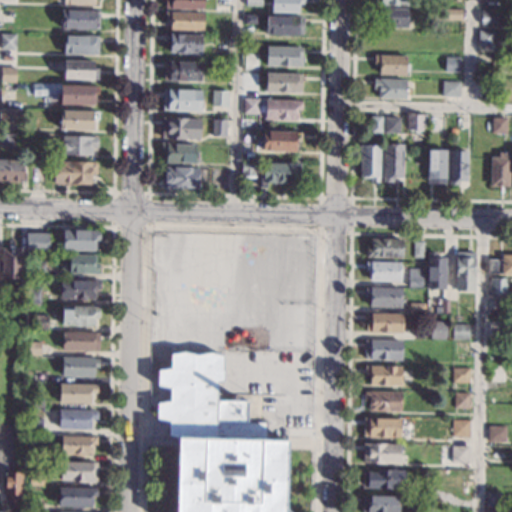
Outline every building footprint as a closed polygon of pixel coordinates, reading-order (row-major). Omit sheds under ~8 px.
[(204,0),(204,10),(189,10),(189,12),(177,11),(177,9),(164,8),(164,0),(204,0)] [(304,0),(304,5),(297,5),(297,13),(270,13),(270,0),(304,0)] [(407,9),(406,27),(396,27),(396,29),(386,29),(386,27),(378,27),(378,18),(374,18),(374,8),(407,9)] [(460,10),(460,21),(443,20),(444,9),(460,10)] [(99,12),(98,30),(67,29),(67,31),(59,31),(60,10),(99,12)] [(496,10),(496,26),(480,25),(480,10),(496,10)] [(202,13),(202,31),(168,30),(168,19),(164,19),(164,12),(202,13)] [(259,16),(258,25),(244,24),(244,15),(259,16)] [(302,17),(302,35),(289,35),(289,37),(264,35),(264,16),(302,17)] [(493,32),(492,47),(479,46),(479,32),(493,32)] [(0,33),(16,34),(15,51),(0,50),(0,33)] [(201,34),(201,55),(167,54),(168,34),(201,34)] [(229,35),(228,52),(212,52),(213,34),(229,35)] [(98,36),(98,56),(62,55),(63,35),(98,36)] [(302,47),(301,66),(265,65),(266,46),(302,47)] [(479,52),(493,53),(492,68),(478,67),(479,52)] [(258,55),(258,70),(243,70),(243,55),(258,55)] [(405,57),(405,75),(377,74),(377,65),(373,65),(373,56),(405,57)] [(459,57),(458,72),(443,72),(444,57),(459,57)] [(92,61),(92,68),(97,68),(97,80),(62,79),(62,60),(92,61)] [(199,63),(199,81),(186,81),(186,82),(176,82),(176,81),(162,80),(163,62),(199,63)] [(15,67),(14,83),(0,82),(1,67),(15,67)] [(258,73),(257,94),(242,94),(243,72),(258,73)] [(301,75),(300,93),(264,92),(265,74),(301,75)] [(405,79),(405,100),(377,99),(377,90),(372,90),(372,79),(405,79)] [(459,82),(458,97),(440,97),(441,81),(459,82)] [(98,86),(98,95),(93,95),(92,106),(59,105),(59,85),(98,86)] [(200,91),(200,101),(201,102),(201,108),(199,108),(199,113),(194,112),(194,111),(186,110),(186,112),(173,112),(173,110),(161,110),(162,90),(200,91)] [(227,92),(227,106),(211,106),(211,91),(227,92)] [(243,98),(258,98),(258,115),(242,114),(243,98)] [(302,101),(301,110),(297,110),(297,121),(263,120),(264,100),(302,101)] [(0,109),(20,110),(20,125),(0,125),(0,109)] [(98,113),(97,120),(93,120),(93,131),(73,131),(73,129),(59,129),(60,112),(98,113)] [(426,116),(426,123),(422,123),(422,130),(406,130),(406,115),(426,116)] [(198,118),(197,141),(194,141),(194,139),(161,138),(161,127),(165,127),(165,117),(198,118)] [(380,133),(369,133),(370,117),(381,118),(380,133)] [(429,117),(442,118),(442,133),(428,133),(429,117)] [(398,118),(398,134),(384,133),(384,118),(398,118)] [(505,118),(505,134),(491,134),(490,134),(490,118),(505,118)] [(225,137),(210,137),(211,120),(226,121),(225,137)] [(301,132),(300,142),(296,141),(296,152),(262,151),(262,131),(301,132)] [(0,133),(13,134),(13,148),(0,148),(0,133)] [(97,137),(97,148),(92,148),(92,156),(82,155),(82,157),(73,157),(73,155),(60,155),(60,136),(97,137)] [(195,144),(194,153),(197,153),(196,165),(164,164),(164,154),(159,154),(160,143),(195,144)] [(403,145),(402,178),(392,178),(392,183),(381,183),(382,144),(403,145)] [(379,146),(378,183),(368,183),(368,179),(359,179),(360,145),(379,146)] [(445,151),(444,184),(426,184),(427,150),(445,151)] [(467,151),(466,182),(458,182),(457,186),(448,185),(449,151),(467,151)] [(506,158),(509,158),(509,187),(489,187),(490,157),(497,157),(497,153),(506,153),(506,158)] [(0,160),(21,161),(20,182),(0,181),(0,160)] [(97,163),(97,175),(90,175),(90,185),(77,185),(77,186),(69,186),(69,187),(63,187),(63,185),(52,185),(53,161),(97,163)] [(255,163),(255,177),(239,176),(240,162),(255,163)] [(300,164),(300,174),(295,173),(294,184),(266,184),(266,189),(258,189),(259,174),(261,174),(262,163),(300,164)] [(45,166),(44,183),(29,182),(29,165),(45,166)] [(198,168),(198,176),(200,176),(200,184),(197,184),(197,189),(183,189),(183,190),(174,190),(171,192),(164,192),(161,189),(162,173),(164,173),(164,167),(198,168)] [(99,231),(99,242),(95,242),(95,252),(60,251),(61,230),(99,231)] [(47,234),(47,253),(25,253),(25,233),(47,234)] [(401,239),(401,259),(365,258),(365,249),(369,249),(370,238),(401,239)] [(422,258),(412,258),(412,242),(416,242),(423,242),(422,258)] [(14,248),(20,249),(19,280),(0,279),(1,248),(7,248),(7,245),(14,245),(14,248)] [(436,257),(445,257),(444,290),(425,290),(426,253),(436,253),(436,257)] [(456,253),(475,253),(473,292),(455,292),(456,253)] [(94,255),(94,263),(98,264),(97,275),(67,274),(68,255),(94,255)] [(511,255),(511,274),(487,274),(487,259),(500,260),(500,255),(511,255)] [(399,282),(368,281),(369,271),(364,271),(364,261),(400,262),(399,282)] [(44,263),(44,277),(26,276),(27,262),(44,263)] [(422,269),(421,288),(407,287),(407,268),(422,269)] [(505,279),(505,294),(489,294),(489,278),(505,279)] [(100,281),(100,291),(95,291),(95,297),(93,297),(93,300),(59,299),(59,280),(100,281)] [(401,288),(400,308),(368,307),(368,297),(364,297),(364,287),(401,288)] [(23,304),(12,304),(13,288),(24,288),(23,304)] [(39,290),(39,305),(25,304),(26,289),(39,290)] [(449,300),(448,314),(440,313),(441,300),(449,300)] [(424,304),(424,313),(409,313),(410,303),(424,304)] [(61,306),(99,307),(98,318),(94,318),(93,326),(84,326),(84,328),(74,327),(74,326),(60,325),(61,306)] [(402,314),(401,333),(365,332),(365,313),(402,314)] [(47,315),(46,330),(31,330),(31,315),(47,315)] [(445,322),(445,340),(429,339),(430,322),(445,322)] [(467,325),(467,340),(452,339),(452,324),(467,325)] [(98,333),(98,351),(85,351),(85,353),(73,353),(73,351),(61,351),(61,332),(98,333)] [(402,341),(401,360),(363,359),(364,340),(402,341)] [(25,342),(39,343),(39,357),(24,357),(25,342)] [(222,356),(221,371),(223,371),(222,380),(216,383),(215,400),(248,401),(247,422),(265,422),(265,440),(285,440),(283,509),(285,509),(288,511),(172,511),(175,438),(167,436),(167,422),(154,418),(155,404),(168,401),(168,389),(155,386),(156,371),(168,368),(169,355),(181,352),(195,356),(210,353),(222,356)] [(98,359),(98,368),(93,368),(93,377),(60,376),(61,358),(98,359)] [(400,367),(399,387),(367,386),(368,375),(363,375),(364,366),(400,367)] [(468,369),(468,383),(452,383),(452,368),(468,369)] [(96,385),(96,394),(89,394),(89,404),(58,403),(58,384),(96,385)] [(400,393),(400,412),(367,412),(367,402),(363,402),(363,391),(400,393)] [(468,394),(467,410),(453,410),(453,393),(468,394)] [(43,398),(42,408),(26,408),(26,398),(43,398)] [(97,411),(97,419),(89,419),(89,431),(57,430),(58,410),(97,411)] [(400,419),(399,439),(361,438),(361,418),(400,419)] [(42,420),(42,435),(27,434),(27,420),(42,420)] [(468,422),(468,438),(453,438),(454,422),(468,422)] [(505,427),(505,442),(487,442),(487,427),(505,427)] [(96,437),(96,447),(92,447),(92,455),(83,455),(83,457),(74,456),(74,455),(59,455),(59,436),(96,437)] [(399,445),(399,464),(362,463),(362,444),(399,445)] [(468,446),(467,461),(452,461),(452,445),(468,446)] [(97,464),(96,481),(59,480),(59,463),(97,464)] [(403,471),(403,489),(361,488),(362,470),(403,471)] [(471,472),(471,491),(457,491),(457,493),(450,493),(450,491),(444,490),(444,472),(471,472)] [(4,473),(22,473),(21,503),(9,503),(9,496),(3,496),(4,473)] [(42,476),(42,487),(28,486),(28,476),(42,476)] [(58,487),(96,488),(96,497),(92,497),(92,507),(82,507),(82,509),(70,508),(70,507),(57,507),(58,487)] [(500,493),(499,509),(485,508),(486,493),(500,493)] [(398,497),(398,511),(361,511),(362,496),(398,497)] [(42,502),(42,511),(27,511),(27,502),(42,502)]
